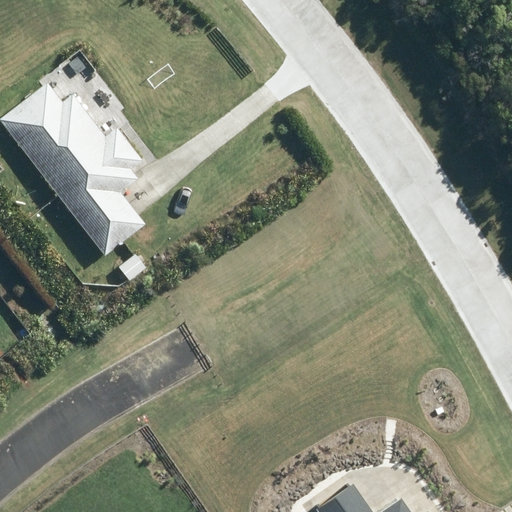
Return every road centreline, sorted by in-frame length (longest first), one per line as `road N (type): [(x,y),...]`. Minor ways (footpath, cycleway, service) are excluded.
road 1 (residential): [(511,338),(405,159),(283,0)]
road 2 (track): [(193,336),(434,205)]
